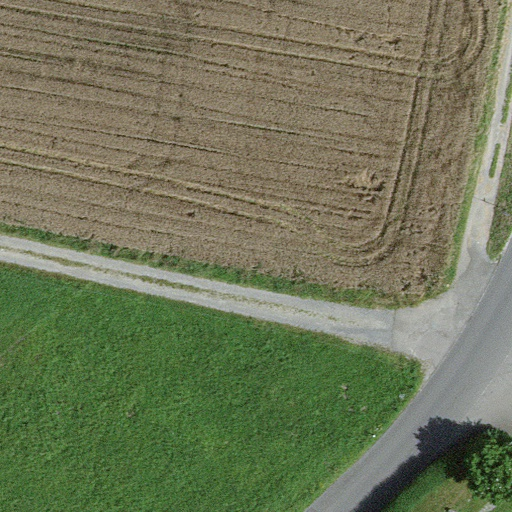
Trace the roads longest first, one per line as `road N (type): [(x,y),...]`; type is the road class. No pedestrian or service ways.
road 1 (track): [(0,257),(491,363)]
road 2 (track): [(511,64),(474,271),(491,363)]
road 3 (tertiary): [(354,511),(491,363)]
